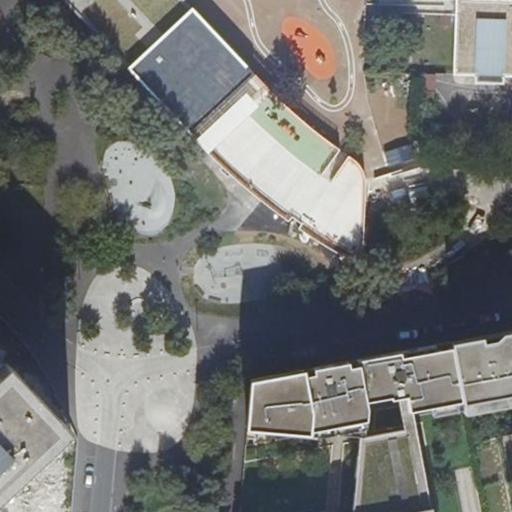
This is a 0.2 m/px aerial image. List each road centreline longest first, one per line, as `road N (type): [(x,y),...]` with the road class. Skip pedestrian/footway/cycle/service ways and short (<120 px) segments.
road 1 (residential): [(113,373),(511,301)]
road 2 (residential): [(113,373),(75,357),(0,280)]
road 3 (residential): [(100,511),(113,373)]
